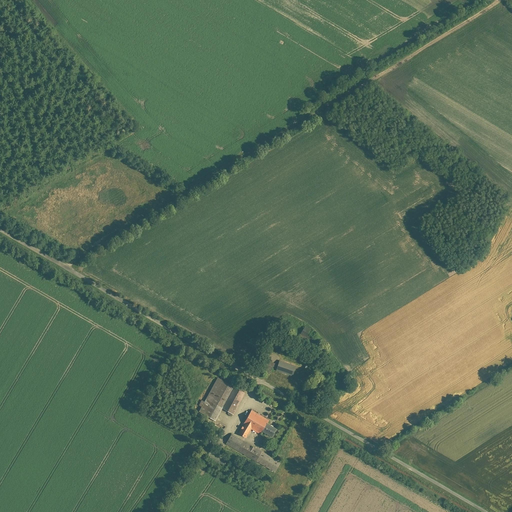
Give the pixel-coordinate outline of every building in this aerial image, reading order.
[(306,326),(302,335),(310,338),(314,330),(306,326)] [(280,362),(277,371),(293,376),(296,367),(280,362)] [(208,399),(223,407),(234,387),(218,379),(208,399)] [(223,410),(233,415),(245,393),(235,387),(223,410)] [(243,426),(261,435),(269,420),(251,411),(243,426)] [(267,424),(262,432),(273,438),(277,429),(267,424)] [(228,447),(275,472),(280,462),(233,437),(228,447)]
